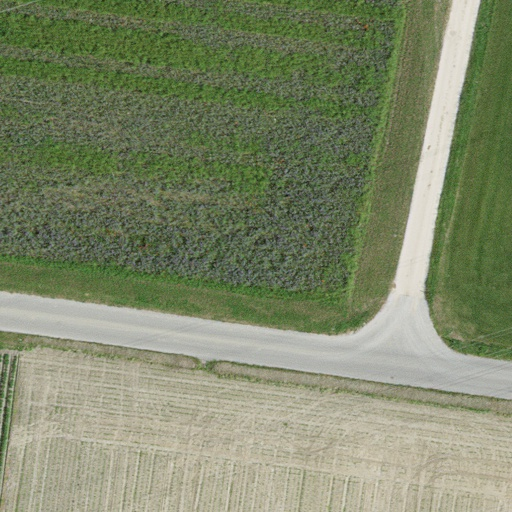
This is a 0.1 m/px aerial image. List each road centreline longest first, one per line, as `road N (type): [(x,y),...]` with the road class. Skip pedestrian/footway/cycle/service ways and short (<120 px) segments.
road 1 (unclassified): [(0,331),(511,409)]
road 2 (track): [(372,390),(450,0)]
